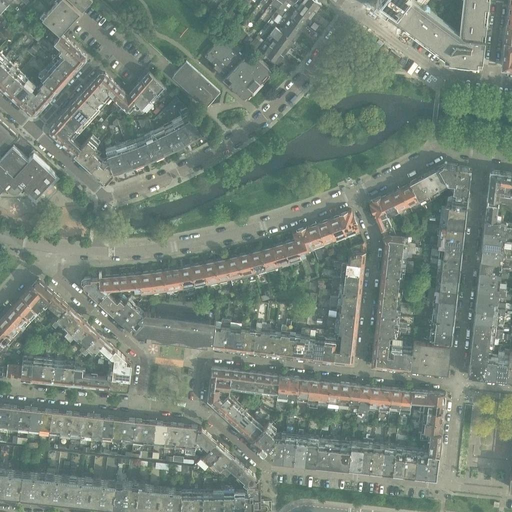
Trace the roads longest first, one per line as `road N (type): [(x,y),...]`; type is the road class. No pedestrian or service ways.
road 1 (residential): [(103,197),(157,181),(233,141),(290,92),(353,10)]
road 2 (residential): [(98,253),(233,235),(355,194)]
road 3 (residential): [(482,153),(456,384)]
road 4 (residential): [(196,410),(202,359),(210,355),(362,373)]
road 5 (residential): [(63,250),(58,278),(142,354),(139,404)]
road 6 (residential): [(261,463),(445,486)]
road 7 (residential): [(362,373),(376,244),(355,194)]
road 8 (residential): [(490,80),(441,73),(353,10)]
road 9 (residential): [(0,390),(139,404)]
road 10 (residential): [(355,194),(442,148),(482,153)]
